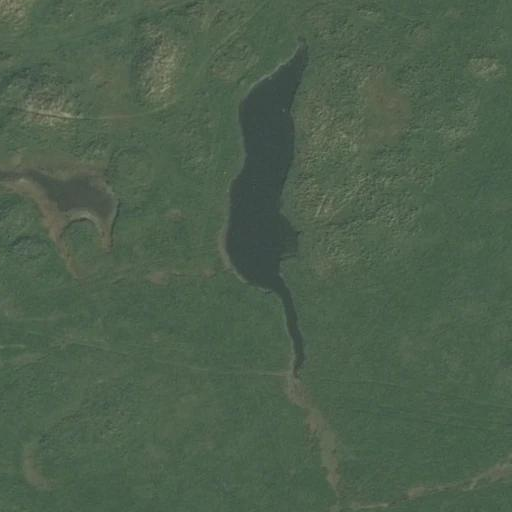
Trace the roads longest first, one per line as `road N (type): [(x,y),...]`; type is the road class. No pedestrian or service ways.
road 1 (track): [(297,511),(306,439),(332,385),(426,264),(511,117)]
road 2 (track): [(0,54),(78,37),(167,0)]
